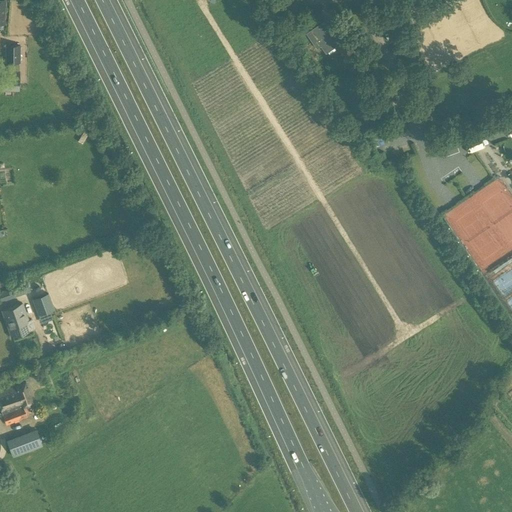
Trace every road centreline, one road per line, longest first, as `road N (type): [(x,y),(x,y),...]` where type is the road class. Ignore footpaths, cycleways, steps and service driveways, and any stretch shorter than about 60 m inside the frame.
road 1 (primary): [(356,511),(104,0)]
road 2 (primary): [(76,0),(324,511)]
